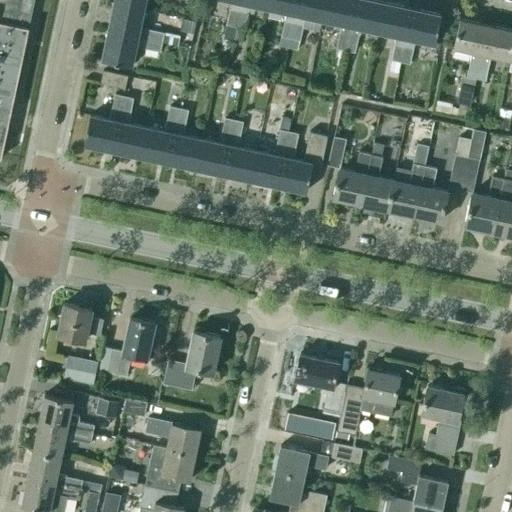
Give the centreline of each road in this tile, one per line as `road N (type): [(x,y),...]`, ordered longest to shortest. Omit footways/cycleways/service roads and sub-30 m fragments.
road 1 (tertiary): [(511,321),(38,226)]
road 2 (residential): [(511,282),(44,181)]
road 3 (residential): [(511,362),(272,312)]
road 4 (residential): [(272,312),(33,264)]
road 5 (residential): [(229,511),(272,312)]
road 6 (residential): [(44,181),(79,0)]
road 7 (residential): [(0,430),(33,264)]
